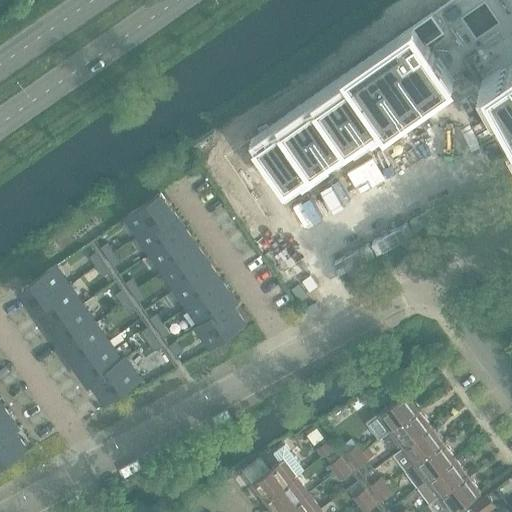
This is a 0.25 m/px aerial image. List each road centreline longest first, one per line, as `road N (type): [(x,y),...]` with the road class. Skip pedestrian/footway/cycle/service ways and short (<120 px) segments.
road 1 (residential): [(95,466),(299,354)]
road 2 (secondary): [(0,123),(175,0)]
road 3 (residential): [(179,185),(299,354)]
road 4 (residential): [(0,323),(95,466)]
road 5 (residential): [(299,354),(436,279)]
road 6 (residential): [(511,384),(436,279)]
